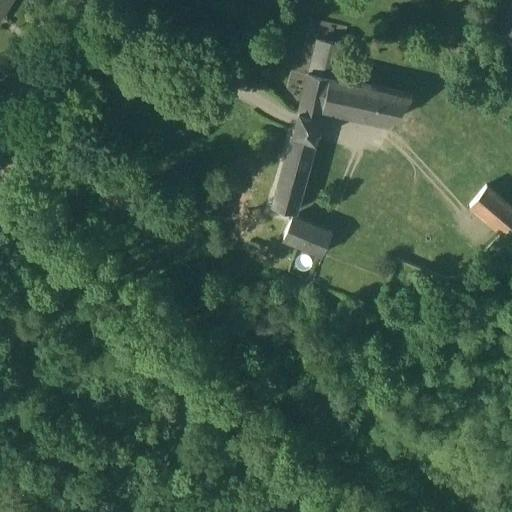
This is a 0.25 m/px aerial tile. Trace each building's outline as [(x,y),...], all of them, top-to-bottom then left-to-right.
[(0,0),(0,13),(8,0),(0,0)] [(511,14),(508,11),(501,34),(511,43),(511,14)] [(342,44),(317,38),(309,70),(330,75),(335,76),(342,44)] [(309,70),(307,70),(298,110),(298,112),(296,120),(294,127),(292,131),(314,138),(317,128),(320,118),(323,106),(330,75),(309,70)] [(335,76),(330,75),(323,106),(387,121),(389,120),(400,106),(410,94),(335,76)] [(314,138),(292,131),(272,203),(295,210),(314,138)] [(511,221),(511,207),(486,186),(469,205),(502,234),(511,221)] [(331,230),(292,214),(281,236),(321,253),(331,230)]
